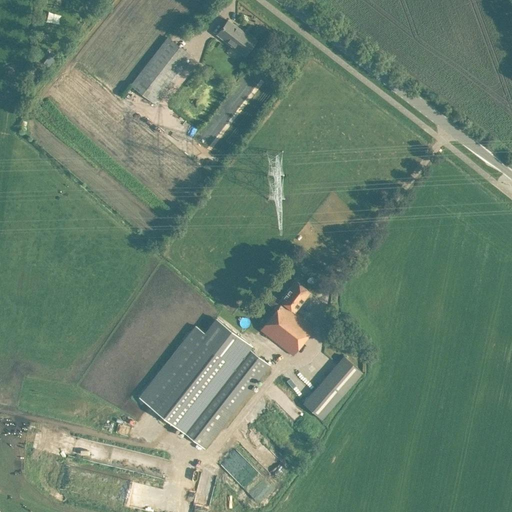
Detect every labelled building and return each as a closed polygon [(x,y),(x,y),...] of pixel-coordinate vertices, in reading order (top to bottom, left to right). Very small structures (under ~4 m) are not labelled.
[(228,20),(222,28),(217,34),(245,55),(256,41),(228,20)] [(166,39),(130,88),(153,104),(189,55),(166,39)] [(296,279),(284,294),(277,303),(279,305),(260,329),(293,355),(314,327),(295,312),(311,291),(296,279)] [(138,397),(206,447),(269,365),(249,349),(253,345),(216,317),(205,332),(195,324),(138,397)] [(302,402),(322,418),(363,372),(343,355),(323,378),(302,402)]
